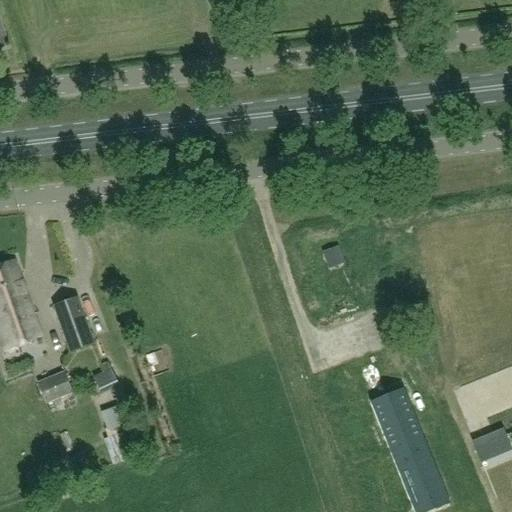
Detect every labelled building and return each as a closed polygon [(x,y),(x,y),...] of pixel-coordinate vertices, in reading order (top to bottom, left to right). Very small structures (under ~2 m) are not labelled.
[(331,253),(334,265),(348,262),(345,250),(331,253)] [(16,261),(0,266),(0,338),(5,352),(42,339),(16,261)] [(78,299),(54,307),(69,352),(93,344),(78,299)] [(100,393),(118,385),(111,370),(93,377),(100,393)] [(39,385),(47,404),(72,394),(65,375),(39,385)] [(403,392),(373,404),(371,400),(370,401),(414,511),(420,511),(448,501),(448,503),(450,502),(403,387),(402,388),(403,392)] [(471,442),(479,464),(511,451),(502,430),(471,442)]
